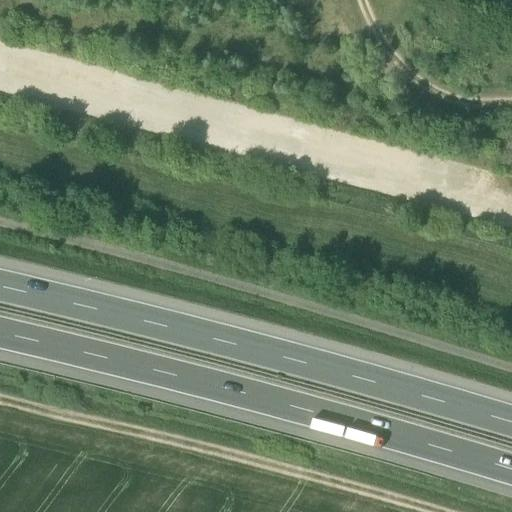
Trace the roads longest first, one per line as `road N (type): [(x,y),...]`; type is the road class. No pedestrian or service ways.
road 1 (track): [(0,223),(511,371)]
road 2 (motorway): [(0,335),(511,474)]
road 3 (motorway): [(511,425),(232,344),(0,289)]
road 4 (track): [(422,511),(187,444),(0,405)]
